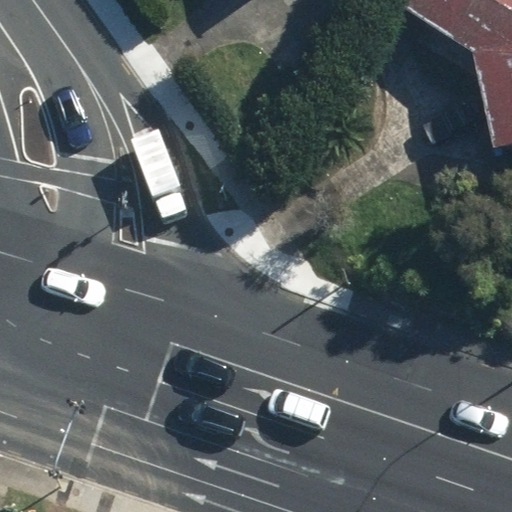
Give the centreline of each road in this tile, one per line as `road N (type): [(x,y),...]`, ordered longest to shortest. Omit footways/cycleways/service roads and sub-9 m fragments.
road 1 (primary): [(67,50),(105,71),(140,112),(184,258),(227,331),(308,426)]
road 2 (secondary): [(67,50),(88,140),(91,354)]
road 3 (primary): [(308,426),(91,354)]
road 4 (primary): [(511,494),(308,426)]
